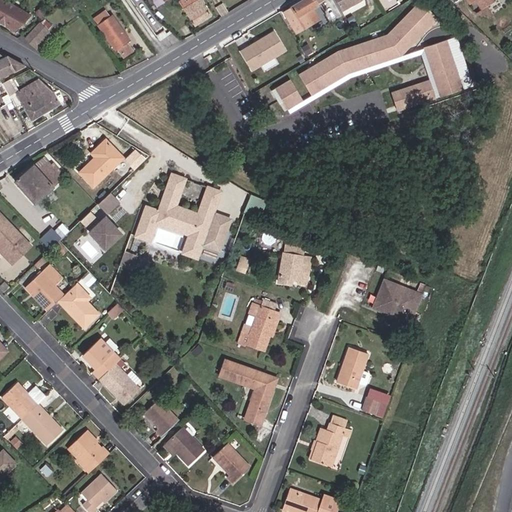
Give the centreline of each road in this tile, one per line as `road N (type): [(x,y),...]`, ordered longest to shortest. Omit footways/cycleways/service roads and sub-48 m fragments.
road 1 (residential): [(0,304),(160,473)]
road 2 (tertiary): [(275,0),(101,103)]
road 3 (residential): [(270,511),(331,335)]
